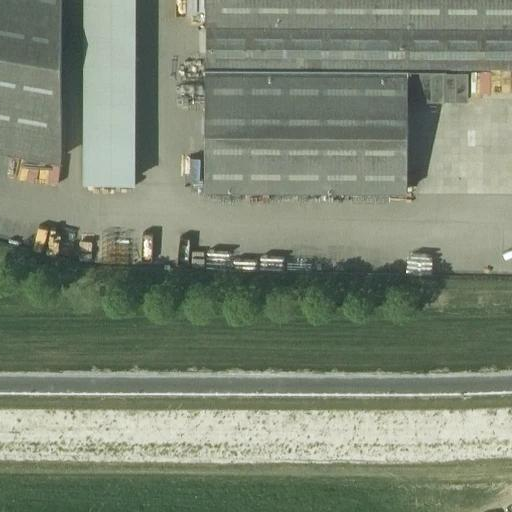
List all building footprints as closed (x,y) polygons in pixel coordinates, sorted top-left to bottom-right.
[(0,0),(0,146),(61,157),(61,0),(0,0)] [(511,0),(206,0),(206,65),(204,65),(204,189),(407,190),(407,100),(468,100),(468,72),(419,71),(419,67),(448,66),(511,65),(511,0)] [(511,66),(495,67),(496,89),(511,89),(511,66)] [(84,141),(84,179),(135,179),(135,141),(84,141)] [(49,223),(45,248),(76,254),(80,228),(49,223)]
